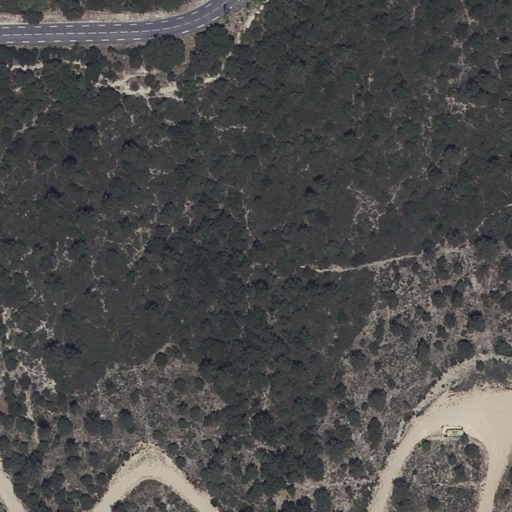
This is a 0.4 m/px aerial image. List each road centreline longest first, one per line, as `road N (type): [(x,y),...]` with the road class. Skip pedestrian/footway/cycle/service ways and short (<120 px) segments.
road 1 (secondary): [(226,0),(179,26),(0,34)]
road 2 (track): [(492,404),(468,400),(437,411),(401,448),(378,511)]
road 3 (track): [(211,511),(160,468),(135,469),(99,511)]
